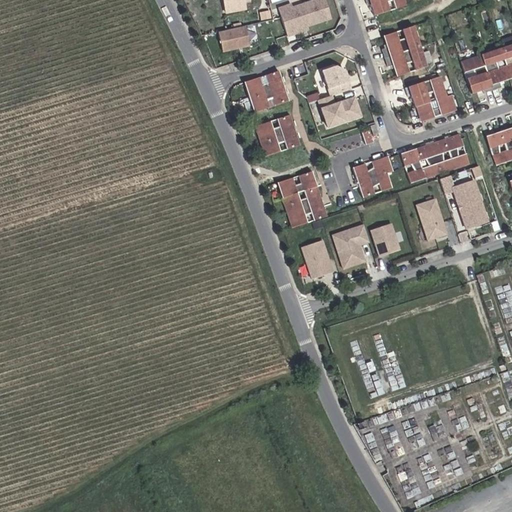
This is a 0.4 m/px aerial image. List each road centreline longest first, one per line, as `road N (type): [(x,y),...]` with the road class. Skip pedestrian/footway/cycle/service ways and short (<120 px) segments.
road 1 (tertiary): [(206,85),(301,310)]
road 2 (residential): [(355,35),(391,132),(407,139),(511,105)]
road 3 (tertiary): [(301,310),(347,424),(399,511)]
road 4 (residential): [(511,240),(301,310)]
road 5 (residential): [(206,85),(355,35)]
